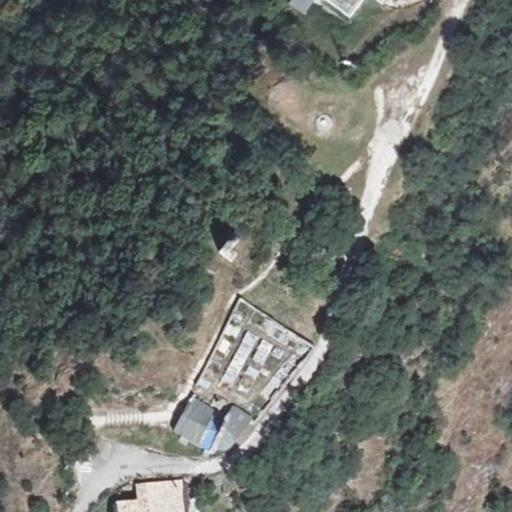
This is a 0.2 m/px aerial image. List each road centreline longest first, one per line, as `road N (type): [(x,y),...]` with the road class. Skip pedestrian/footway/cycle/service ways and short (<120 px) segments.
road 1 (track): [(207,466),(247,448),(324,339),(389,141),(457,0)]
road 2 (residential): [(80,511),(112,476),(138,467),(207,466)]
